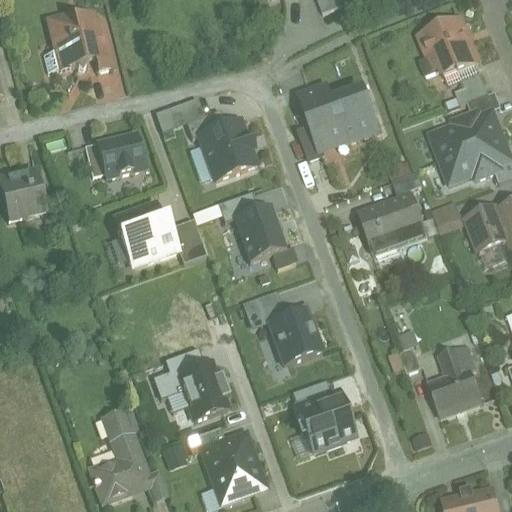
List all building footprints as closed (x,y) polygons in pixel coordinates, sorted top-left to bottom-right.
[(91,23),(75,27),(73,21),(50,27),(58,62),(67,60),(70,74),(75,73),(83,78),(88,69),(95,68),(98,78),(111,75),(103,42),(96,43),(91,23)] [(461,24),(440,33),(441,36),(421,44),(429,65),(436,62),(442,77),(456,71),(459,79),(480,71),(461,24)] [(480,79),(462,86),(465,95),(455,99),(461,112),(489,101),(480,79)] [(364,98),(315,117),(321,131),(315,133),(322,154),(349,143),(351,149),(379,138),(364,98)] [(163,138),(189,130),(192,141),(210,136),(200,105),(157,119),(163,138)] [(451,191),(474,182),(476,187),(501,178),(499,172),(511,166),(492,117),(480,122),(478,118),(453,128),(455,132),(431,141),(451,191)] [(260,175),(242,125),(195,142),(213,192),(260,175)] [(315,133),(298,139),(309,168),(325,162),(322,154),(315,133)] [(137,141),(97,151),(106,186),(145,176),(137,141)] [(16,187),(0,191),(0,190),(0,200),(1,206),(8,229),(28,224),(27,220),(44,216),(46,221),(48,221),(36,177),(15,182),(16,187)] [(418,180),(394,189),(399,202),(423,193),(418,180)] [(252,200),(218,212),(225,230),(234,227),(234,226),(258,217),(252,200)] [(413,202),(360,220),(374,263),(427,244),(413,202)] [(442,240),(466,233),(458,207),(434,215),(442,240)] [(511,211),(498,217),(510,248),(511,252),(511,211)] [(163,230),(157,212),(114,228),(131,275),(179,258),(171,236),(168,228),(163,230)] [(258,217),(234,226),(234,227),(234,228),(250,270),(286,257),(270,213),(258,217)] [(497,214),(467,226),(480,260),(510,248),(498,217),(497,214)] [(184,271),(205,264),(192,228),(171,236),(179,258),(184,271)] [(276,299),(244,310),(253,335),(267,330),(285,323),(276,299)] [(282,374),(325,359),(310,315),(285,323),(267,330),(282,374)] [(414,352),(399,358),(407,379),(422,373),(414,352)] [(457,355),(439,361),(447,384),(465,378),(457,355)] [(211,368),(178,380),(195,427),(228,415),(224,403),(231,401),(223,379),(216,381),(211,368)] [(447,384),(429,390),(440,422),(481,408),(469,376),(465,378),(447,384)] [(326,387),(292,399),(297,413),(331,401),(326,387)] [(331,401),(297,413),(314,459),(326,454),(326,456),(344,450),(343,448),(355,444),(339,399),(331,401)] [(138,433),(131,414),(122,417),(129,435),(130,435),(130,436),(138,433)] [(119,466),(91,476),(96,491),(93,491),(95,495),(98,494),(104,510),(132,500),(131,497),(149,490),(150,493),(151,493),(147,482),(130,436),(130,435),(129,435),(122,417),(103,423),(119,466)] [(220,434),(187,446),(192,462),(203,458),(203,457),(226,449),(220,434)] [(226,449),(203,457),(203,458),(222,510),(242,502),(242,501),(260,494),(264,493),(245,442),(226,449)] [(182,450),(164,457),(170,474),(188,468),(182,450)] [(158,478),(147,482),(151,493),(150,493),(155,507),(167,502),(158,478)] [(497,511),(493,497),(475,501),(473,495),(461,498),(463,504),(444,509),(444,511),(497,511)]
